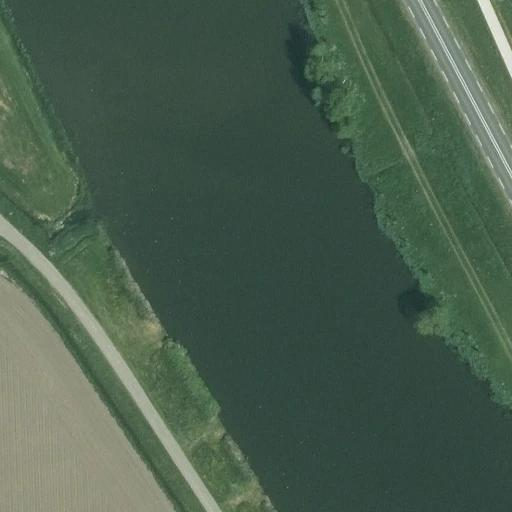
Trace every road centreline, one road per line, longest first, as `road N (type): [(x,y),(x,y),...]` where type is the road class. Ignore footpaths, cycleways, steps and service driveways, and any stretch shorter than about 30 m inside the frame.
road 1 (unclassified): [(210,511),(53,278),(0,219)]
road 2 (secondary): [(511,187),(420,0)]
